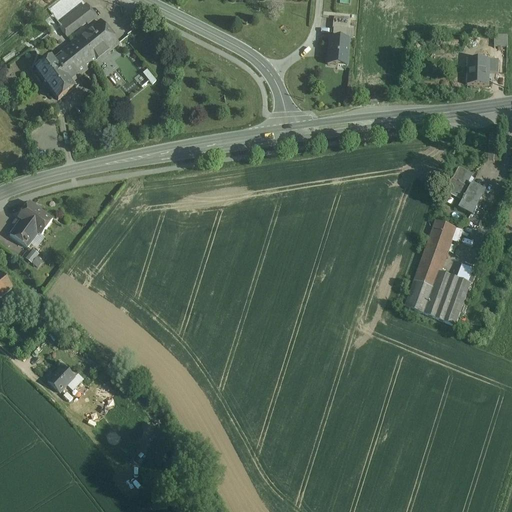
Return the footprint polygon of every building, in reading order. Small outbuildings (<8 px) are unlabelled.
[(79,13),(58,28),(66,38),(86,22),(88,24),(96,18),(86,6),(79,13)] [(100,23),(73,46),(52,63),(69,86),(98,62),(98,61),(117,46),(100,23)] [(496,35),(496,47),(506,48),(506,36),(496,35)] [(349,40),(330,39),(329,53),(327,66),(346,67),(349,40)] [(52,63),(50,60),(35,71),(57,102),(73,91),(69,86),(52,63)] [(489,62),(469,62),(468,86),(488,86),(489,75),(489,62)] [(499,63),(489,62),(489,75),(499,75),(499,63)] [(143,88),(154,80),(147,70),(136,78),(143,88)] [(497,134),(486,135),(487,161),(498,160),(497,134)] [(470,176),(459,170),(453,181),(467,189),(468,185),(466,184),(470,176)] [(484,194),(468,185),(467,189),(453,181),(448,191),(462,199),(462,198),(465,200),(463,203),(465,204),(461,210),(478,219),(485,207),(479,204),(484,194)] [(53,222),(29,204),(18,220),(21,222),(10,237),(27,250),(38,235),(41,237),(53,222)] [(490,210),(485,207),(478,219),(474,226),(480,229),(490,210)] [(437,224),(406,310),(455,329),(471,286),(470,286),(460,282),(440,275),(452,242),(456,231),(456,230),(437,224)] [(463,233),(456,231),(452,242),(459,244),(463,233)] [(33,251),(25,260),(33,267),(38,261),(36,259),(39,256),(33,251)] [(474,274),(464,271),(460,282),(470,286),(474,274)] [(0,299),(12,289),(0,274),(0,299)] [(62,368),(48,383),(60,394),(74,379),(62,368)]
